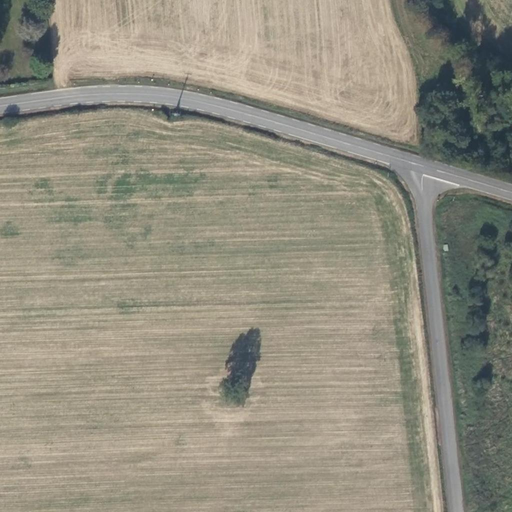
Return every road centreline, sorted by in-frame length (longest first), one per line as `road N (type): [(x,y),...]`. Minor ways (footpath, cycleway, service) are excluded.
road 1 (secondary): [(0,107),(85,95),(182,98),(430,168)]
road 2 (unclassified): [(430,168),(424,206),(458,511)]
